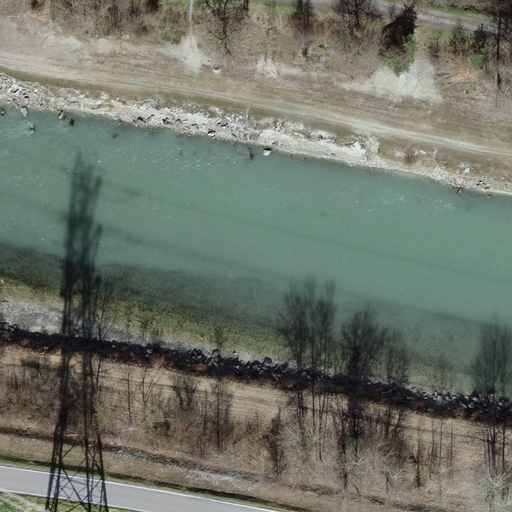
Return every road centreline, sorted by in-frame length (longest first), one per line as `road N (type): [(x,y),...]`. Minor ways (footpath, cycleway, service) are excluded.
road 1 (unclassified): [(213,511),(0,478)]
road 2 (track): [(329,0),(511,27)]
